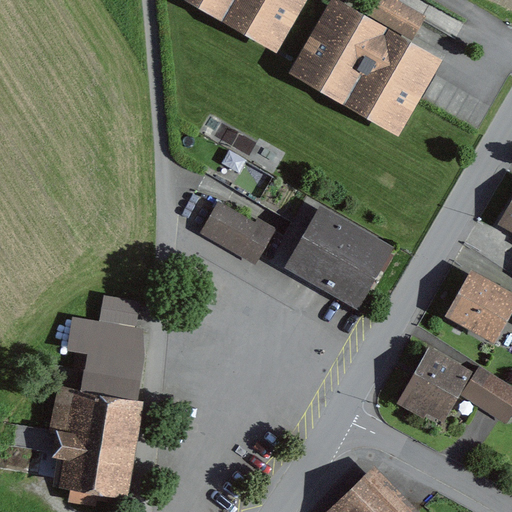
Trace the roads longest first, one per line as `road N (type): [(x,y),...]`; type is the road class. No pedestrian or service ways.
road 1 (unclassified): [(336,415),(511,126)]
road 2 (track): [(166,254),(143,467),(148,511)]
road 3 (track): [(149,0),(166,254)]
road 4 (residential): [(510,511),(336,415)]
